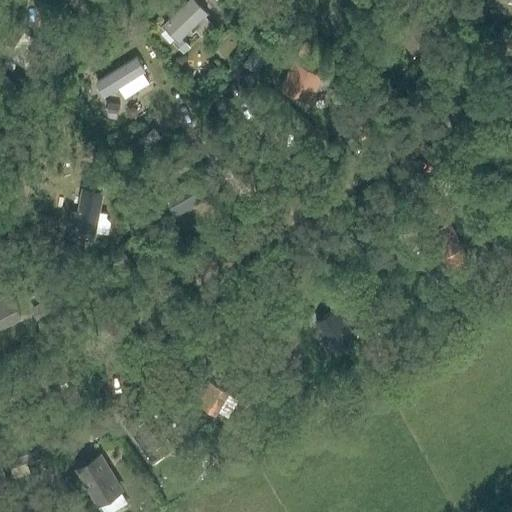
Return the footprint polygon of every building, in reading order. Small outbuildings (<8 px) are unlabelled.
[(62,0),(70,9),(80,1),(78,0),(62,0)] [(196,0),(190,0),(164,25),(177,40),(176,41),(185,51),(214,24),(206,16),(208,13),(196,0)] [(436,44),(421,15),(399,26),(414,55),(436,44)] [(81,16),(74,22),(78,28),(86,22),(81,16)] [(25,29),(10,63),(20,67),(35,34),(25,29)] [(305,43),(299,54),(310,60),(316,49),(305,43)] [(256,48),(244,66),(255,73),(267,55),(256,48)] [(295,58),(280,85),(310,101),(325,75),(295,58)] [(136,59),(100,82),(109,96),(145,73),(136,59)] [(8,79),(0,88),(7,94),(15,85),(8,79)] [(109,103),(108,111),(119,113),(120,104),(109,103)] [(185,162),(174,168),(177,175),(188,169),(185,162)] [(193,176),(164,195),(177,214),(206,195),(193,176)] [(98,232),(105,191),(83,187),(79,210),(72,209),(69,226),(98,232)] [(56,234),(56,216),(43,216),(43,234),(56,234)] [(429,229),(440,257),(462,248),(451,220),(429,229)] [(440,269),(431,273),(435,282),(444,278),(440,269)] [(0,330),(23,319),(10,294),(0,298),(0,330)] [(45,302),(33,308),(38,318),(50,312),(45,302)] [(358,337),(338,306),(317,320),(337,351),(358,337)] [(383,328),(377,320),(366,328),(372,335),(383,328)] [(201,405),(217,414),(230,392),(210,381),(201,396),(205,399),(201,405)] [(143,407),(124,421),(147,452),(166,438),(143,407)] [(101,421),(90,428),(96,437),(107,430),(101,421)] [(44,455),(38,438),(6,449),(16,475),(31,470),(27,461),(44,455)] [(76,469),(99,506),(125,490),(102,453),(76,469)]
